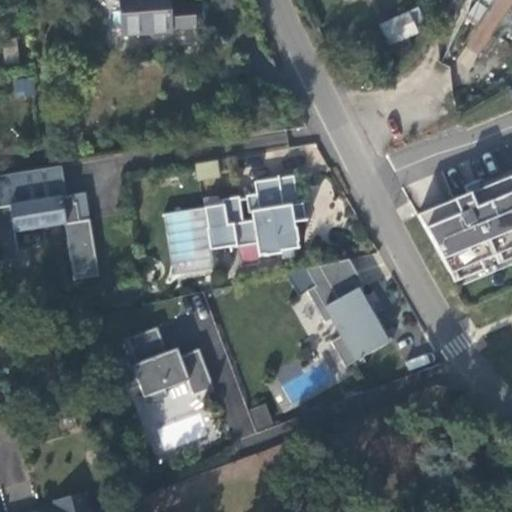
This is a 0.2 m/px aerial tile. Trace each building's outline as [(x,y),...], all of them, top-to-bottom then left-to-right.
[(195,8),(194,5),(170,7),(169,0),(119,0),(122,36),(172,32),(172,29),(197,27),(196,24),(200,24),(203,20),(202,11),(198,8),(195,8)] [(389,46),(417,33),(408,14),(381,26),(389,46)] [(200,182),(218,178),(216,164),(198,167),(200,182)] [(98,275),(90,219),(80,221),(77,202),(74,203),(73,194),(66,195),(61,166),(45,168),(0,175),(0,261),(20,258),(16,231),(65,224),(74,279),(98,275)] [(293,176),(279,179),(283,207),(298,204),(293,176)] [(303,203),(298,204),(283,207),(279,179),(254,182),(256,195),(245,196),(246,199),(239,200),(239,197),(222,200),(223,205),(204,209),(164,215),(174,274),(213,268),(211,251),(236,246),(236,248),(257,245),(259,256),(265,255),(265,256),(282,254),(282,252),(298,249),(298,243),(299,243),(297,228),(295,228),(294,223),(301,222),(299,213),(304,212),(303,203)] [(439,256),(450,276),(511,249),(511,184),(510,179),(453,203),(470,242),(439,256)] [(85,192),(73,194),(74,203),(77,202),(80,221),(90,219),(85,192)] [(363,299),(358,290),(364,287),(349,260),(306,269),(316,286),(307,291),(325,323),(331,319),(341,337),(331,342),(345,367),(355,362),(358,366),(366,363),(363,358),(392,341),(382,323),(378,325),(372,316),(377,314),(367,297),(363,299)] [(125,301),(138,298),(136,285),(122,287),(125,301)] [(188,381),(193,395),(213,387),(199,349),(180,356),(177,349),(167,352),(157,327),(127,339),(136,364),(122,369),(129,390),(140,386),(146,404),(168,396),(165,389),(188,381)] [(251,411),(257,428),(274,422),(268,404),(251,411)] [(91,511),(87,492),(65,498),(66,504),(37,511),(91,511)]
